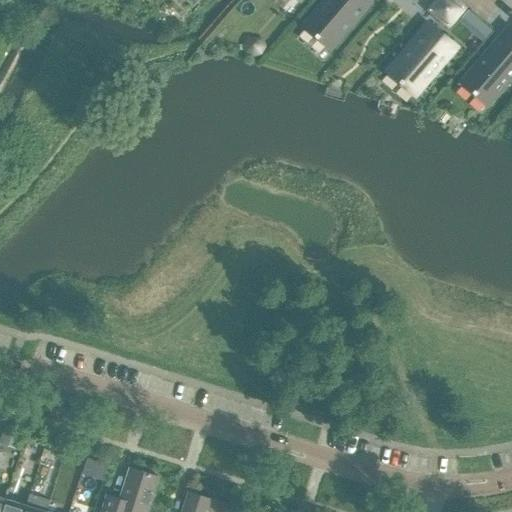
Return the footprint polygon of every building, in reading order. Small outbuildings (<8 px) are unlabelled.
[(368,0),(325,0),(303,26),(329,48),(369,1),(368,0)] [(454,46),(429,24),(388,71),(413,93),(454,46)] [(511,74),(511,28),(510,26),(461,82),(486,104),(511,74)] [(146,511),(158,477),(130,468),(125,486),(127,486),(125,492),(123,491),(120,499),(107,495),(101,511),(146,511)] [(222,511),(223,511),(208,506),(210,499),(189,492),(182,511),(222,511)] [(23,511),(25,505),(5,498),(0,511),(23,511)]
